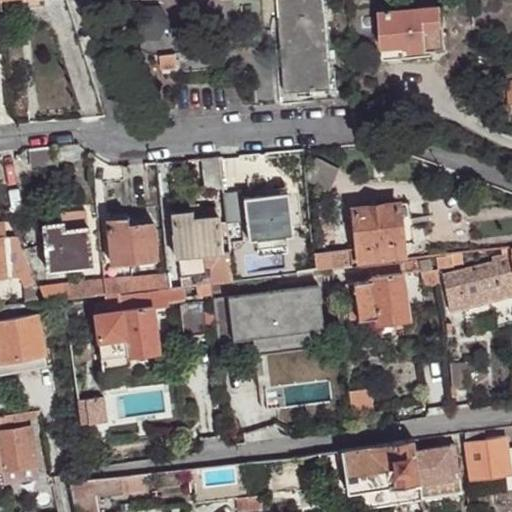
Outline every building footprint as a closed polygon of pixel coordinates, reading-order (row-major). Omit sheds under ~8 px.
[(0,0),(0,3),(1,10),(44,6),(43,0),(0,0)] [(92,0),(92,1),(107,0),(277,0),(286,93),(330,89),(322,0),(92,0)] [(408,46),(409,51),(430,49),(445,48),(441,4),(423,6),(405,8),(398,8),(379,10),(381,48),(408,46)] [(409,57),(409,51),(408,46),(381,48),(383,59),(409,57)] [(56,146),(32,148),(34,169),(58,166),(56,146)] [(315,157),(306,171),(307,175),(328,185),(336,168),(315,157)] [(221,183),(218,158),(203,159),(205,184),(221,183)] [(288,191),(244,196),(249,238),(293,234),(288,191)] [(409,202),(398,203),(402,243),(414,242),(409,202)] [(357,247),(359,264),(404,258),(402,243),(398,203),(353,207),(357,247)] [(204,254),(221,252),(216,213),(193,215),(192,209),(172,210),(177,256),(204,254)] [(64,229),(87,227),(86,212),(62,215),(64,222),(64,229)] [(108,216),(114,262),(139,260),(157,258),(153,219),(129,221),(128,215),(108,216)] [(90,226),(87,227),(64,229),(64,222),(44,224),(48,270),(93,265),(90,226)] [(6,238),(0,238),(0,278),(33,276),(17,237),(6,238)] [(316,269),(333,267),(339,266),(346,265),(359,264),(357,247),(349,248),(349,249),(314,252),(316,269)] [(207,282),(211,281),(232,279),(229,252),(221,252),(204,254),(206,267),(207,282)] [(309,260),(310,269),(316,269),(314,252),(308,253),(309,260)] [(293,262),(309,260),(308,253),(293,255),(293,262)] [(437,264),(438,269),(453,266),(452,253),(435,255),(437,264)] [(450,311),(511,294),(511,256),(511,254),(492,258),(493,262),(444,275),(450,311)] [(401,272),(401,273),(420,271),(418,259),(365,266),(371,276),(401,272)] [(346,265),(339,266),(340,273),(347,273),(346,265)] [(169,273),(170,286),(207,282),(206,267),(168,270),(169,273)] [(436,280),(439,280),(438,269),(433,269),(420,271),(423,286),(436,285),(436,280)] [(406,317),(401,273),(401,272),(371,276),(371,281),(376,318),(377,321),(406,317)] [(140,275),(141,289),(160,287),(159,273),(140,275)] [(159,273),(160,287),(167,286),(170,286),(169,273),(159,273)] [(310,273),(292,275),(293,286),(311,284),(310,273)] [(115,293),(117,292),(121,292),(141,289),(140,275),(104,279),(105,295),(115,293)] [(244,281),(245,293),(275,289),(276,294),(294,291),(293,286),(292,275),(244,281)] [(78,298),(105,295),(104,279),(77,282),(78,298)] [(358,320),(376,318),(371,281),(353,283),(356,306),(358,320)] [(51,301),(78,298),(77,282),(50,285),(51,301)] [(141,289),(121,292),(124,308),(154,305),(169,303),(169,301),(167,291),(167,286),(160,287),(141,289)] [(0,293),(0,305),(4,305),(39,302),(33,288),(13,292),(0,293)] [(186,288),(167,291),(169,301),(188,298),(186,288)] [(275,289),(245,293),(251,336),(252,338),(281,334),(276,294),(275,289)] [(117,292),(115,293),(115,299),(95,301),(104,369),(131,366),(130,353),(124,308),(121,292),(117,292)] [(251,336),(245,293),(232,295),(237,337),(251,336)] [(211,334),(208,302),(183,305),(186,336),(211,334)] [(124,308),(130,353),(160,349),(154,305),(124,308)] [(349,321),(358,320),(356,306),(347,308),(349,321)] [(45,365),(37,320),(36,313),(31,314),(6,318),(1,319),(0,319),(0,366),(1,373),(45,365)] [(160,349),(130,353),(131,366),(132,369),(161,366),(160,349)] [(449,364),(451,388),(469,386),(467,362),(449,364)] [(350,394),(354,421),(370,419),(372,418),(368,392),(350,394)] [(343,422),(354,421),(350,394),(340,396),(343,422)] [(104,396),(81,399),(84,423),(107,421),(104,396)] [(31,422),(46,419),(44,409),(29,411),(31,422)] [(31,422),(29,411),(18,413),(20,424),(31,422)] [(0,431),(0,450),(3,470),(37,465),(31,427),(0,431)] [(466,442),(472,479),(506,474),(509,489),(511,488),(511,435),(506,437),(490,439),(466,442)] [(388,487),(419,483),(414,453),(412,439),(341,450),(347,493),(388,487)] [(419,483),(421,495),(461,489),(455,447),(424,451),(414,453),(419,483)] [(341,450),(320,453),(322,472),(330,471),(334,495),(347,493),(341,450)] [(3,470),(5,481),(39,476),(37,465),(3,470)] [(147,472),(120,475),(121,491),(147,489),(147,472)] [(92,494),(121,491),(120,475),(86,480),(68,481),(71,496),(92,494)] [(390,502),(421,497),(421,495),(419,483),(388,487),(390,502)] [(390,502),(388,487),(347,493),(334,495),(336,510),(390,502)] [(94,511),(92,494),(71,496),(72,504),(73,511),(94,511)] [(263,508),(260,494),(237,497),(239,511),(263,508)]
